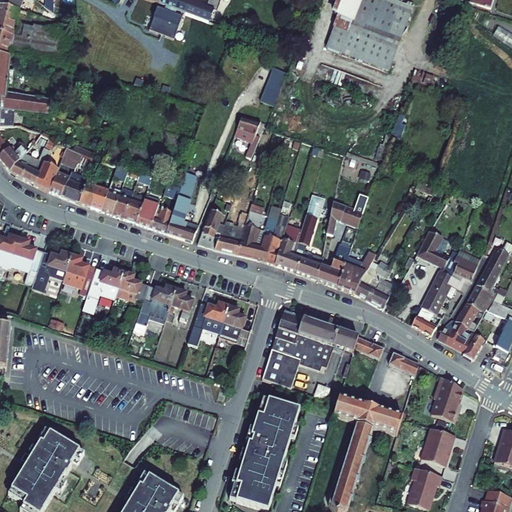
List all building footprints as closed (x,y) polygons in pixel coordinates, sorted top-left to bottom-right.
[(0,0),(0,7),(20,12),(24,0),(0,0)] [(159,0),(160,5),(178,12),(185,15),(190,2),(185,0),(159,0)] [(209,0),(206,8),(214,11),(217,12),(221,0),(209,0)] [(402,19),(408,6),(392,0),(340,0),(334,16),(340,18),(327,51),(358,62),(378,11),(402,19)] [(471,0),(471,4),(491,10),(493,0),(471,0)] [(206,8),(190,2),(185,15),(186,15),(209,24),(214,11),(206,8)] [(358,62),(388,74),(413,7),(408,6),(402,19),(378,11),(358,62)] [(33,28),(16,24),(19,13),(0,7),(0,35),(74,52),(77,34),(33,26),(33,28)] [(74,52),(0,35),(0,56),(8,58),(10,59),(40,65),(71,74),(71,71),(74,52)] [(434,60),(444,64),(448,55),(438,51),(434,60)] [(10,59),(8,58),(0,56),(0,100),(4,101),(3,111),(14,112),(49,116),(51,102),(6,94),(7,85),(9,71),(10,59)] [(276,106),(288,73),(275,68),(262,101),(276,106)] [(416,71),(411,83),(433,91),(438,80),(416,71)] [(3,111),(0,110),(0,128),(13,128),(14,112),(3,111)] [(391,138),(400,141),(405,127),(401,125),(404,118),(399,116),(391,138)] [(257,126),(239,120),(231,140),(248,147),(244,160),(250,163),(257,142),(252,140),(257,126)] [(29,138),(36,143),(41,136),(33,133),(29,138)] [(375,160),(381,162),(390,138),(387,136),(383,146),(380,145),(375,160)] [(0,163),(10,174),(24,157),(27,154),(21,148),(15,154),(11,149),(9,150),(0,138),(0,163)] [(38,144),(42,147),(46,142),(41,139),(38,144)] [(49,140),(45,147),(52,150),(55,144),(50,141),(49,140)] [(82,156),(93,161),(96,156),(78,148),(75,154),(82,156)] [(72,152),(66,149),(61,164),(76,171),(78,165),(82,156),(75,154),(72,152)] [(39,162),(45,165),(50,153),(44,150),(39,162)] [(92,171),(94,167),(96,162),(93,161),(82,156),(78,165),(92,171)] [(39,162),(38,163),(24,157),(10,174),(34,187),(45,165),(39,162)] [(94,167),(104,171),(106,165),(96,162),(94,167)] [(45,165),(34,187),(49,194),(57,174),(59,172),(45,165)] [(106,165),(104,171),(115,174),(117,169),(106,165)] [(115,174),(114,179),(125,183),(127,176),(128,172),(117,169),(115,174)] [(185,173),(180,188),(192,192),(197,177),(185,173)] [(361,180),(369,182),(371,175),(363,173),(361,180)] [(54,196),(62,177),(57,174),(49,194),(54,196)] [(61,199),(79,206),(86,188),(86,186),(88,181),(72,175),(69,180),(61,199)] [(137,183),(143,185),(146,178),(140,176),(138,180),(137,183)] [(62,177),(54,196),(61,199),(69,180),(62,177)] [(415,189),(433,197),(437,190),(419,183),(415,189)] [(168,185),(164,196),(177,201),(178,198),(180,189),(168,185)] [(90,210),(97,189),(86,186),(86,188),(79,206),(90,210)] [(189,203),(192,192),(180,188),(180,189),(178,198),(177,201),(173,215),(170,226),(166,235),(182,241),(187,224),(184,223),(188,214),(185,213),(188,203),(189,203)] [(108,193),(97,189),(90,210),(101,214),(108,193)] [(112,217),(121,193),(110,189),(108,193),(101,214),(112,217)] [(133,194),(122,190),(121,193),(112,217),(124,221),(133,196),(133,194)] [(222,193),(224,202),(233,201),(232,192),(222,193)] [(145,200),(133,196),(124,221),(136,225),(145,200)] [(309,245),(317,220),(319,221),(325,200),(312,197),(302,231),(297,246),(293,258),(292,257),(287,271),(317,283),(320,269),(323,260),(304,253),(306,246),(309,245)] [(145,200),(136,225),(151,230),(154,220),(160,203),(145,198),(145,200)] [(333,204),(327,236),(333,238),(336,222),(358,229),(363,215),(333,204)] [(260,249),(253,247),(256,236),(264,210),(251,206),(244,231),(243,236),(238,258),(257,262),(260,249)] [(278,221),(280,215),(281,211),(273,208),(270,219),(278,221)] [(154,220),(151,230),(166,235),(170,226),(173,215),(159,210),(154,220)] [(223,217),(212,212),(205,229),(221,236),(224,227),(219,225),(223,217)] [(275,267),(287,228),(288,226),(290,218),(280,215),(278,221),(266,264),(275,267)] [(269,218),(263,238),(260,249),(257,262),(266,264),(278,221),(270,219),(269,218)] [(243,236),(232,232),(233,227),(234,225),(226,223),(224,227),(221,236),(220,239),(215,252),(238,258),(243,236)] [(186,242),(192,226),(187,224),(182,241),(186,242)] [(192,244),(199,228),(192,226),(186,242),(192,244)] [(243,236),(244,231),(233,227),(232,232),(243,236)] [(294,229),(294,230),(287,228),(275,267),(287,271),(292,257),(293,258),(297,246),(302,231),(294,229)] [(221,236),(205,229),(198,246),(215,252),(220,239),(221,236)] [(458,255),(452,253),(449,260),(442,256),(437,254),(444,241),(435,236),(429,233),(417,257),(444,270),(442,274),(452,279),(453,275),(458,265),(453,263),(457,258),(458,255)] [(260,249),(263,238),(256,236),(253,247),(260,249)] [(0,267),(9,271),(10,268),(19,241),(9,238),(8,243),(0,240),(0,267)] [(19,241),(10,268),(28,274),(25,285),(33,288),(38,273),(44,254),(28,249),(29,244),(19,241)] [(442,256),(448,243),(444,241),(437,254),(442,256)] [(511,246),(507,244),(502,253),(510,257),(511,253),(511,246)] [(330,273),(326,286),(337,290),(346,267),(349,256),(347,255),(349,250),(338,247),(330,273)] [(497,250),(492,259),(477,287),(491,294),(492,292),(494,289),(508,261),(510,257),(502,253),(497,250)] [(459,252),(458,254),(479,263),(480,261),(459,252)] [(64,274),(62,281),(64,281),(71,258),(61,255),(60,260),(44,254),(38,273),(45,276),(48,268),(64,274)] [(376,257),(370,254),(363,265),(348,259),(346,267),(337,290),(354,296),(360,284),(369,269),(371,265),(376,257)] [(468,287),(479,263),(458,254),(458,255),(457,258),(453,263),(458,265),(453,275),(462,279),(460,283),(468,287)] [(81,296),(88,298),(96,271),(80,266),(81,261),(71,258),(64,281),(64,282),(63,285),(82,292),(81,296)] [(409,258),(404,268),(409,271),(414,261),(409,258)] [(389,268),(380,263),(377,268),(386,273),(389,268)] [(45,276),(64,282),(64,281),(62,281),(64,274),(48,268),(45,276)] [(380,282),(381,281),(384,278),(387,273),(386,273),(377,268),(377,269),(374,272),(369,269),(360,284),(354,296),(368,304),(375,291),(380,283),(380,282)] [(320,269),(317,283),(326,286),(330,273),(325,271),(320,269)] [(107,288),(114,290),(119,291),(124,275),(114,272),(112,277),(96,271),(88,298),(96,300),(97,296),(103,298),(107,288)] [(442,274),(440,274),(422,310),(435,317),(445,297),(443,296),(447,287),(456,291),(464,295),(468,287),(460,283),(452,279),(442,274)] [(124,275),(119,291),(117,297),(116,299),(135,305),(136,301),(143,304),(148,288),(132,283),(134,278),(124,275)] [(394,290),(395,289),(383,282),(381,281),(380,282),(380,283),(375,291),(368,304),(383,311),(390,299),(392,296),(394,298),(397,292),(394,290)] [(445,297),(452,300),(456,291),(447,287),(443,296),(445,297)] [(492,292),(491,294),(477,287),(467,305),(484,315),(486,313),(488,313),(493,303),(498,295),(492,292)] [(176,292),(166,289),(165,294),(148,288),(143,304),(141,313),(136,326),(147,330),(150,321),(165,326),(167,322),(169,314),(171,308),(176,292)] [(492,292),(498,295),(493,303),(501,307),(501,305),(506,294),(500,290),(499,291),(494,289),(492,292)] [(176,292),(171,308),(174,309),(183,312),(179,325),(186,327),(193,303),(185,300),(186,295),(176,292)] [(103,310),(112,313),(115,303),(106,300),(103,310)] [(501,307),(493,303),(488,313),(509,322),(496,349),(498,350),(508,355),(511,346),(511,322),(509,321),(511,315),(511,311),(508,310),(501,307)] [(456,323),(474,333),(475,333),(478,327),(471,323),(474,318),(475,317),(481,321),(484,315),(467,305),(456,323)] [(197,316),(190,340),(197,343),(202,327),(205,319),(223,325),(229,309),(219,306),(217,311),(209,308),(205,319),(197,316)] [(130,309),(125,327),(135,330),(136,326),(141,313),(130,309)] [(221,333),(219,340),(245,348),(250,334),(242,331),(246,320),(237,317),(239,312),(229,309),(223,325),(221,333)] [(342,330),(287,310),(265,378),(293,388),(302,364),(307,366),(308,361),(325,367),(329,368),(335,350),(342,330)] [(412,327),(431,338),(436,329),(436,328),(441,320),(435,317),(422,310),(412,327)] [(173,324),(175,317),(172,315),(169,314),(167,322),(173,324)] [(205,319),(202,327),(221,333),(223,325),(205,319)] [(438,341),(445,345),(449,338),(452,339),(453,336),(467,343),(472,334),(472,335),(474,333),(456,323),(452,321),(445,327),(438,341)] [(75,338),(79,339),(84,325),(79,323),(75,338)] [(134,335),(144,338),(147,330),(136,326),(135,330),(134,335)] [(9,328),(0,327),(0,377),(6,378),(9,328)] [(342,330),(335,350),(345,354),(353,334),(342,330)] [(472,334),(467,343),(470,345),(464,355),(463,357),(472,363),(484,342),(472,335),(472,334)] [(449,338),(445,345),(464,355),(470,345),(467,343),(453,336),(452,339),(449,338)] [(381,354),(356,343),(352,356),(377,365),(381,354)] [(498,350),(494,357),(504,362),(508,355),(498,350)] [(415,368),(391,358),(388,369),(412,379),(415,368)] [(308,361),(307,366),(323,372),(325,367),(308,361)] [(210,380),(220,383),(222,377),(211,374),(210,380)] [(460,391),(435,379),(429,401),(434,403),(429,419),(452,426),(456,414),(453,413),(460,391)] [(334,387),(320,382),(315,395),(329,400),(334,387)] [(269,511),(300,412),(264,400),(236,486),(241,488),(236,504),(262,511),(269,511)] [(340,400),(334,418),(360,426),(371,429),(397,438),(403,419),(340,400)] [(511,425),(509,434),(502,432),(498,442),(501,443),(498,450),(497,449),(491,465),(511,472),(511,425)] [(371,429),(360,426),(359,428),(356,427),(344,468),(341,467),(329,507),(331,511),(346,511),(348,511),(373,432),(370,431),(371,429)] [(428,433),(418,463),(442,471),(452,439),(428,433)] [(78,456),(44,436),(27,463),(25,467),(6,498),(21,507),(21,508),(18,511),(43,511),(71,468),(78,456)] [(412,485),(404,507),(417,511),(425,511),(432,490),(436,491),(439,481),(412,472),(408,483),(412,485)] [(171,511),(179,500),(145,481),(133,501),(130,505),(125,511),(171,511)] [(480,511),(505,511),(509,500),(486,494),(482,504),(480,503),(478,509),(480,511)]
